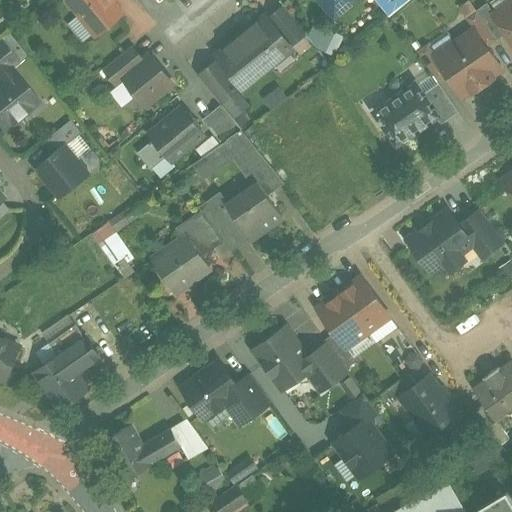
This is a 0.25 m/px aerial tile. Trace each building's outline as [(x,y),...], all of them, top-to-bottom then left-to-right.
[(113,0),(71,0),(99,34),(124,13),(113,0)] [(322,0),(337,17),(351,5),(347,0),(322,0)] [(381,0),(384,4),(393,15),(410,0),(381,0)] [(497,14),(489,3),(478,10),(499,40),(508,33),(496,15),(497,14)] [(511,3),(497,14),(496,15),(508,33),(511,38),(511,3)] [(308,33),(286,6),(271,18),(294,45),(308,33)] [(499,40),(478,10),(468,17),(476,29),(489,47),(499,40)] [(255,24),(247,31),(247,32),(219,55),(244,86),(245,87),(274,64),(273,63),(294,46),(294,45),(271,18),(269,15),(256,25),(255,24)] [(476,29),(457,42),(485,84),(496,77),(495,74),(504,68),(489,47),(476,29)] [(485,84),(457,42),(438,55),(437,56),(449,74),(464,95),(473,89),(475,91),(485,84)] [(430,43),(419,51),(435,74),(439,80),(439,81),(449,74),(437,56),(438,55),(430,43)] [(0,44),(0,71),(12,61),(0,44)] [(134,45),(106,68),(119,85),(127,78),(124,75),(145,59),(134,45)] [(145,59),(124,75),(127,78),(137,90),(136,96),(142,102),(147,103),(149,105),(176,83),(151,53),(145,59)] [(244,86),(222,58),(201,75),(223,103),(244,86)] [(14,68),(0,79),(0,120),(7,129),(26,113),(22,108),(37,96),(14,68)] [(417,84),(378,112),(399,143),(438,116),(439,116),(424,94),(440,83),(438,81),(439,80),(435,74),(418,85),(417,84)] [(439,81),(439,80),(438,81),(440,83),(424,94),(439,116),(438,116),(443,124),(461,112),(439,81)] [(184,107),(152,134),(174,160),(206,134),(200,126),(202,125),(192,113),(190,114),(184,107)] [(74,119),(46,141),(56,154),(67,144),(68,145),(84,132),(74,119)] [(236,119),(218,135),(225,143),(244,129),(236,119)] [(56,154),(39,168),(62,196),(90,173),(68,145),(67,144),(56,154)] [(286,183),(265,157),(250,167),(260,182),(262,181),(271,194),(286,183)] [(263,185),(233,207),(231,203),(230,204),(254,238),(286,215),(271,194),(262,181),(260,182),(263,185)] [(450,208),(410,238),(436,274),(448,265),(453,270),(468,259),(464,253),(476,244),(461,224),(450,208)] [(506,241),(482,209),(461,224),(476,244),(485,257),(506,241)] [(190,235),(156,258),(177,290),(212,266),(205,255),(227,240),(204,210),(183,224),(190,235)] [(392,315),(364,276),(353,284),(352,282),(341,291),(370,331),(392,315)] [(370,331),(341,291),(329,299),(331,300),(320,308),(337,332),(348,347),(349,346),(370,331)] [(71,315),(56,325),(63,335),(52,343),(61,356),(66,353),(87,339),(71,315)] [(288,326),(256,349),(279,381),(293,371),(299,379),(309,372),(316,366),(309,357),(288,326)] [(348,347),(337,332),(327,340),(329,342),(348,368),(359,360),(349,346),(348,347)] [(0,336),(0,376),(7,379),(22,346),(0,336)] [(87,339),(66,353),(78,371),(101,355),(88,338),(87,339)] [(348,368),(329,342),(309,357),(316,366),(309,372),(323,391),(350,371),(348,368)] [(61,356),(37,372),(62,408),(90,389),(78,371),(66,353),(61,356)] [(222,361),(184,388),(206,418),(233,398),(249,419),(259,412),(238,383),(222,361)] [(511,364),(505,369),(503,366),(485,378),(487,382),(477,389),(487,403),(499,420),(509,414),(510,411),(511,408),(511,364)] [(274,402),(253,373),(238,383),(259,412),(274,402)] [(412,373),(382,394),(391,406),(403,397),(403,396),(419,384),(412,373)] [(441,388),(432,375),(419,384),(403,396),(403,397),(430,434),(459,413),(455,407),(455,404),(444,388),(441,388)] [(348,481),(394,454),(359,394),(333,409),(341,423),(333,428),(346,451),(335,458),(348,481)] [(499,420),(487,403),(477,410),(490,428),(500,421),(499,420)] [(210,448),(189,419),(173,428),(184,446),(183,446),(190,459),(210,448)] [(134,424),(102,442),(125,481),(156,463),(156,462),(183,446),(184,446),(173,428),(146,444),(134,424)] [(252,458),(230,473),(237,483),(259,467),(252,458)] [(220,468),(195,482),(203,496),(228,482),(220,468)] [(511,511),(511,496),(509,491),(480,508),(482,511),(481,511),(469,511),(450,479),(395,511),(511,511)] [(241,484),(211,505),(216,511),(230,511),(251,498),(241,484)]
